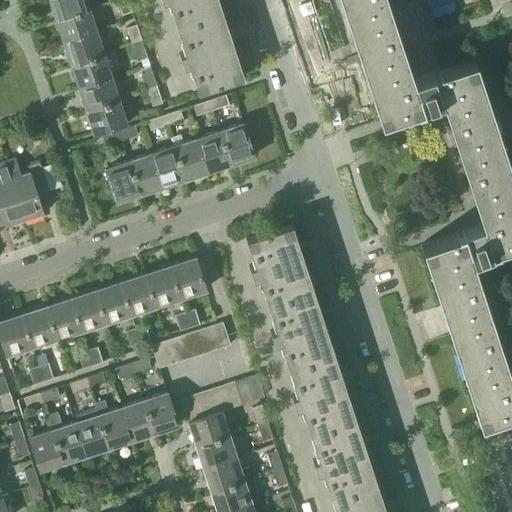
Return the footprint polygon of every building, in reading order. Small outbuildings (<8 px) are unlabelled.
[(87,8),(84,0),(47,0),(54,18),(87,8)] [(130,11),(126,0),(115,0),(120,14),(130,11)] [(216,0),(161,0),(162,0),(167,0),(176,25),(220,11),(216,0)] [(445,99),(485,220),(511,211),(511,178),(482,86),(473,59),(437,71),(437,69),(404,80),(377,0),(338,0),(357,55),(378,120),(414,109),(414,110),(445,99)] [(94,30),(87,8),(54,18),(61,41),(94,30)] [(220,11),(176,25),(184,51),(179,53),(183,65),(188,63),(197,90),(242,76),(220,11)] [(130,44),(139,41),(134,25),(125,28),(130,44)] [(102,53),(94,30),(61,41),(69,64),(102,53)] [(139,41),(130,44),(135,60),(144,57),(139,41)] [(109,76),(102,53),(69,64),(76,87),(109,76)] [(145,89),(154,86),(149,70),(140,73),(145,89)] [(117,98),(109,76),(76,87),(84,109),(117,98)] [(154,86),(145,89),(150,105),(159,103),(154,86)] [(226,93),(210,99),(213,108),(229,103),(226,93)] [(125,122),(117,98),(84,109),(92,133),(125,122)] [(197,114),(213,108),(210,99),(194,104),(197,114)] [(180,108),(164,114),(167,124),(184,118),(180,108)] [(151,129),(167,124),(164,114),(148,119),(151,129)] [(241,122),(218,130),(229,163),(252,156),(241,122)] [(138,133),(135,123),(118,129),(122,139),(138,133)] [(410,130),(403,133),(400,125),(382,131),(386,142),(392,140),(397,153),(416,147),(410,130)] [(122,139),(118,129),(102,134),(105,144),(122,139)] [(195,137),(206,171),(229,163),(218,130),(195,137)] [(172,145),(183,178),(206,171),(195,137),(182,142),(180,134),(171,137),(173,145),(172,145)] [(149,152),(161,186),(183,178),(172,145),(149,152)] [(149,152),(127,160),(138,193),(161,186),(149,152)] [(4,160),(22,218),(41,211),(36,194),(47,190),(38,162),(25,166),(26,171),(19,174),(14,157),(4,160)] [(0,213),(3,224),(22,218),(4,160),(0,161),(0,213)] [(103,168),(114,201),(138,193),(127,160),(103,168)] [(494,249),(511,242),(511,211),(485,220),(453,230),(454,232),(420,243),(478,422),(511,410),(511,377),(503,381),(463,260),(494,250),(494,249)] [(289,222),(245,236),(254,264),(249,266),(253,278),(258,276),(266,301),(311,286),(289,222)] [(193,253),(168,261),(179,297),(205,289),(193,253)] [(168,261),(143,270),(155,305),(179,297),(168,261)] [(130,313),(155,305),(143,270),(118,278),(130,313)] [(130,313),(118,278),(93,286),(105,321),(130,313)] [(105,321),(93,286),(69,294),(80,330),(105,321)] [(311,286),(266,301),(275,328),(270,330),(274,342),(279,340),(288,366),(332,351),(311,286)] [(80,330),(69,294),(44,302),(55,338),(80,330)] [(55,338),(44,302),(19,310),(31,346),(55,338)] [(200,323),(199,322),(195,308),(185,311),(190,326),(200,323)] [(0,339),(5,354),(31,346),(19,310),(0,316),(0,339)] [(181,329),(190,326),(185,311),(176,314),(181,329)] [(221,321),(209,325),(216,348),(228,344),(221,321)] [(151,340),(150,338),(146,324),(136,327),(141,343),(151,340)] [(209,325),(197,329),(205,352),(216,348),(209,325)] [(132,346),(141,343),(136,327),(127,330),(132,346)] [(205,352),(197,329),(186,333),(193,356),(205,352)] [(186,333),(174,337),(181,360),(193,356),(186,333)] [(181,360),(174,337),(162,341),(169,364),(181,360)] [(150,346),(152,354),(157,368),(169,364),(162,341),(150,346)] [(102,362),(102,360),(97,346),(88,349),(93,365),(102,362)] [(83,368),(93,365),(88,349),(78,352),(83,368)] [(332,351),(288,366),(297,393),(291,395),(295,407),(301,405),(309,431),(354,416),(332,351)] [(147,356),(131,361),(134,371),(150,366),(147,356)] [(134,371),(131,361),(114,367),(118,376),(134,371)] [(53,377),(53,376),(48,362),(39,365),(44,380),(53,377)] [(35,383),(44,380),(39,365),(30,368),(35,383)] [(101,371),(85,376),(88,386),(104,381),(101,371)] [(252,399),(263,395),(255,372),(244,376),(252,399)] [(0,393),(9,391),(3,374),(0,375),(0,393)] [(88,386),(85,376),(69,382),(72,391),(88,386)] [(233,379),(241,402),(252,399),(244,376),(233,379)] [(222,383),(230,406),(241,402),(233,379),(222,383)] [(222,383),(211,387),(219,410),(230,406),(222,383)] [(59,395),(56,386),(39,391),(43,401),(59,395)] [(208,413),(218,410),(219,410),(211,387),(200,390),(208,413)] [(200,390),(189,394),(197,417),(208,413),(200,390)] [(0,398),(4,410),(13,407),(14,407),(9,391),(0,393),(0,398)] [(43,401),(39,391),(23,397),(26,406),(43,401)] [(165,391),(142,399),(153,432),(176,424),(165,391)] [(197,417),(189,394),(178,397),(186,421),(197,417)] [(256,424),(266,420),(258,397),(248,400),(256,424)] [(142,399),(119,406),(130,440),(153,432),(142,399)] [(119,406),(96,414),(107,447),(130,440),(119,406)] [(73,421),(84,455),(107,447),(96,414),(94,408),(74,414),(76,420),(73,421)] [(51,429),(62,462),(84,455),(73,421),(62,425),(57,410),(46,414),(51,429)] [(194,444),(226,433),(218,410),(208,413),(197,417),(186,421),(194,444)] [(354,416),(309,431),(318,457),(312,459),(316,471),(322,469),(331,496),(375,481),(354,416)] [(18,420),(17,420),(9,423),(14,439),(24,436),(18,420)] [(266,420),(256,424),(261,440),(271,436),(266,420)] [(504,437),(504,436),(500,425),(481,431),(485,443),(504,437)] [(62,462),(51,429),(28,436),(39,470),(62,462)] [(194,444),(201,467),(234,456),(226,433),(194,444)] [(29,453),(24,436),(14,439),(19,456),(29,453)] [(281,465),(278,456),(275,449),(266,452),(271,469),(281,465)] [(234,456),(201,467),(209,490),(251,476),(248,466),(238,469),(234,456)] [(277,485),(286,482),(287,481),(281,465),(271,469),(277,485)] [(33,466),(32,466),(23,469),(34,502),(44,498),(33,466)] [(209,490),(216,511),(218,511),(249,502),(244,487),(254,484),(251,476),(209,490)] [(385,511),(375,481),(331,496),(336,511),(385,511)] [(6,493),(0,494),(0,511),(5,511),(2,504),(9,501),(6,493)] [(284,511),(292,511),(295,511),(290,495),(280,498),(284,511)] [(251,511),(249,502),(218,511),(267,511),(265,511),(251,511)]
